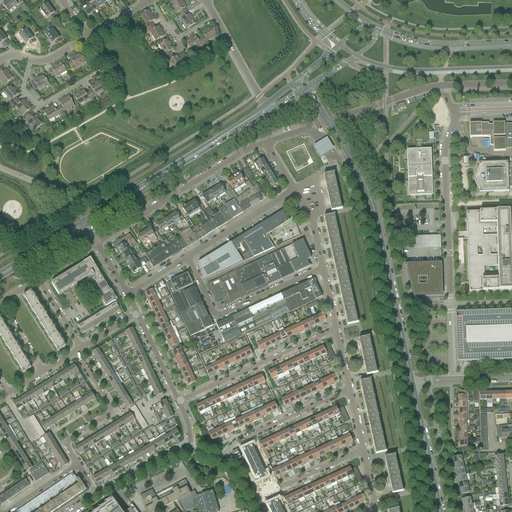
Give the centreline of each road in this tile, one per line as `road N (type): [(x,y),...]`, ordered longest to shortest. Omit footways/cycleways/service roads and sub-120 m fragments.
road 1 (unclassified): [(452,380),(444,144),(454,115),(441,85)]
road 2 (tertiary): [(411,384),(374,208),(329,121)]
road 3 (secondary): [(84,224),(266,108)]
road 4 (residential): [(96,245),(264,144)]
road 5 (unclassified): [(323,269),(218,316),(188,258)]
road 6 (residential): [(177,402),(336,329)]
road 7 (secondary): [(356,56),(415,71),(511,68)]
road 8 (residential): [(77,466),(64,442),(110,406),(75,350)]
road 9 (residential): [(222,459),(238,440),(348,390)]
road 10 (secondary): [(511,41),(434,45),(371,26)]
road 11 (tertiary): [(440,511),(411,384)]
road 12 (unclassified): [(188,258),(294,191)]
road 13 (residential): [(266,108),(205,0)]
